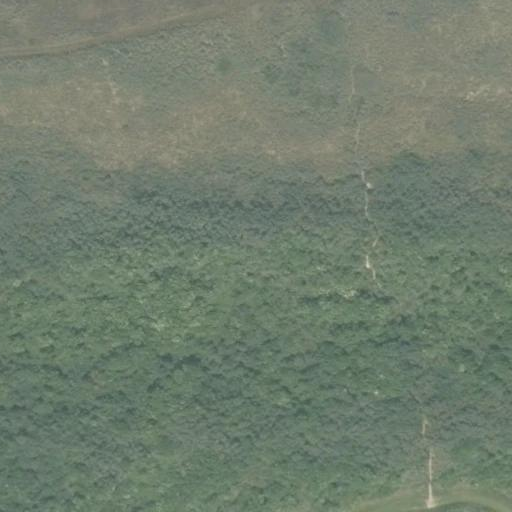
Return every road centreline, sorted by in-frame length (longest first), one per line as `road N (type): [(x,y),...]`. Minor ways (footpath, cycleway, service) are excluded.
road 1 (track): [(243,0),(52,58),(0,60)]
road 2 (track): [(378,511),(479,496),(501,511)]
